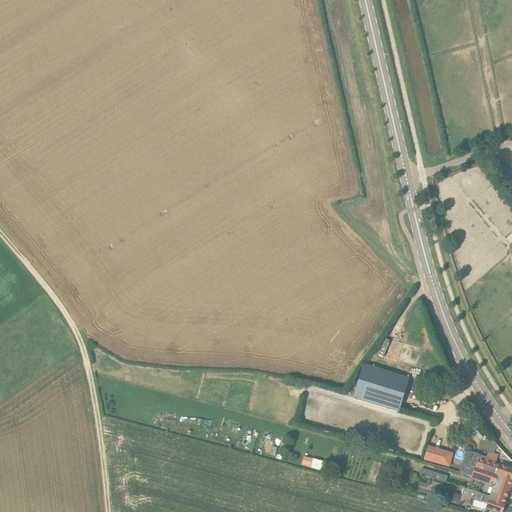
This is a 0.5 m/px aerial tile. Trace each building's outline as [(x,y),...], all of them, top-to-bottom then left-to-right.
[(354,398),(398,412),(408,379),(363,366),(354,398)] [(271,454),(272,442),(264,441),(263,454),(271,454)] [(449,469),(453,455),(428,448),(424,462),(449,469)] [(471,467),(482,471),(486,458),(467,451),(459,473),(468,476),(471,467)] [(486,458),(482,471),(511,481),(511,470),(492,464),(495,455),(498,456),(498,455),(489,452),(487,458),(486,458)] [(300,465),(310,468),(312,459),(302,457),(300,465)] [(482,492),(490,494),(489,498),(505,503),(509,491),(511,482),(511,481),(482,471),(471,467),(468,476),(486,483),(482,492)] [(419,475),(432,479),(445,483),(447,477),(421,469),(419,475)] [(403,485),(404,481),(401,478),(397,479),(396,484),(399,486),(403,485)] [(443,489),(445,483),(432,479),(431,487),(443,489)] [(504,506),(505,503),(489,498),(469,490),(467,497),(461,495),(459,502),(471,507),(474,500),(487,504),(485,509),(494,511),(502,511),(504,506)]
